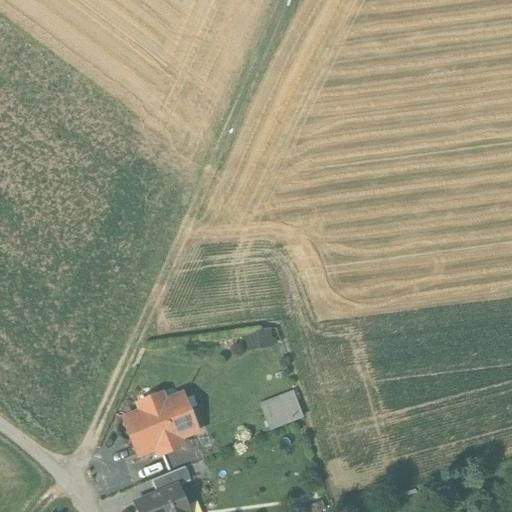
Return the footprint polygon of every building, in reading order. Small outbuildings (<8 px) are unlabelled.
[(295,392),(261,404),(270,431),(304,420),(295,392)] [(162,410),(159,403),(142,409),(145,417),(128,424),(140,455),(158,448),(161,455),(178,448),(175,441),(192,433),(180,403),(162,410)] [(192,433),(175,441),(178,448),(161,455),(169,475),(183,470),(204,461),(192,433)] [(169,475),(149,483),(155,496),(177,487),(177,489),(189,484),(183,470),(169,475)] [(155,496),(133,505),(135,511),(186,511),(177,489),(177,487),(155,496)]
